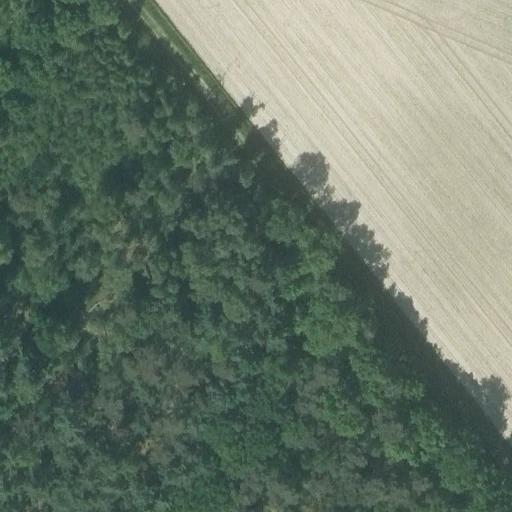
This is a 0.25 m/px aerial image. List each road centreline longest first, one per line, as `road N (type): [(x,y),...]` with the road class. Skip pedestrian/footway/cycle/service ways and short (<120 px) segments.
road 1 (track): [(511,475),(136,0)]
road 2 (track): [(342,265),(153,511)]
